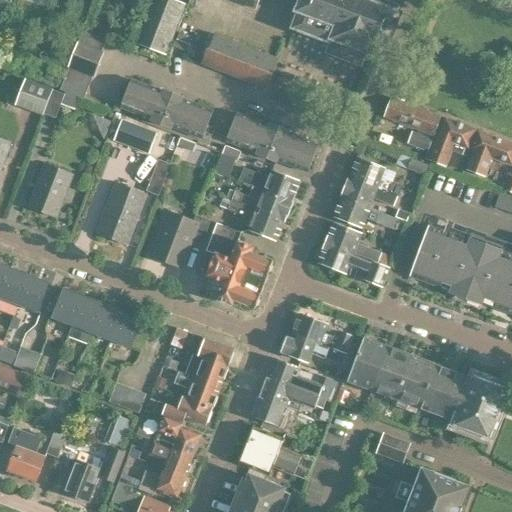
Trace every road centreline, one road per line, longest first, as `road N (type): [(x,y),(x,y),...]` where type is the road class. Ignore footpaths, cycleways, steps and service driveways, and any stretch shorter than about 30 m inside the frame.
road 1 (residential): [(286,279),(412,0)]
road 2 (residential): [(262,337),(0,236)]
road 3 (unknown): [(108,60),(340,149)]
road 4 (residential): [(511,355),(286,279)]
road 5 (residential): [(193,511),(262,337)]
